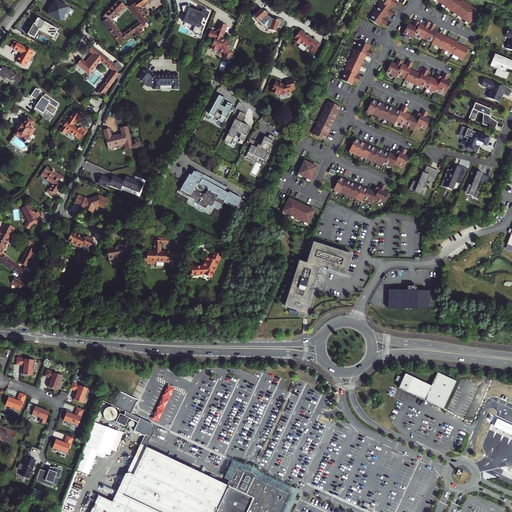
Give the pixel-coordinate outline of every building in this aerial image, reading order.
[(63,4),(56,0),(52,0),(50,3),(53,4),(51,8),(50,7),(47,14),(60,21),(65,12),(67,13),(69,8),(63,4)] [(113,35),(118,30),(111,21),(124,7),(119,0),(103,17),(105,20),(103,22),(113,35)] [(147,0),(138,0),(135,3),(137,7),(139,8),(148,0),(147,0)] [(398,3),(394,0),(379,0),(379,1),(380,2),(389,8),(391,5),(392,3),(396,6),(398,3)] [(435,0),(438,2),(439,2),(441,4),(450,11),(450,10),(453,12),(462,19),(464,20),(464,21),(469,24),(478,12),(461,0),(435,0)] [(389,8),(380,2),(378,5),(379,6),(375,11),(385,18),(388,13),(392,16),(395,12),(389,8)] [(135,9),(137,7),(135,3),(129,7),(134,14),(137,12),(135,9)] [(140,22),(131,28),(134,33),(139,40),(140,41),(148,36),(141,27),(149,22),(143,14),(144,12),(142,10),(141,11),(139,10),(137,12),(134,14),(140,22)] [(385,18),(375,11),(374,10),(372,13),(373,14),(369,19),(379,26),(382,22),(383,21),(386,24),(389,20),(385,18)] [(264,11),(255,19),(261,25),(263,24),(265,26),(263,28),(264,30),(265,31),(267,31),(267,30),(268,28),(271,29),(271,31),(276,33),(278,27),(282,28),(285,21),(277,18),(277,21),(275,20),(274,21),(273,20),(272,19),(271,19),(270,19),(269,18),(270,17),(264,11)] [(56,29),(37,18),(35,22),(36,23),(32,29),(30,27),(27,32),(34,36),(38,29),(52,37),(56,29)] [(213,39),(210,48),(215,50),(216,48),(219,49),(220,48),(223,54),(222,57),(226,59),(229,54),(226,49),(228,48),(224,41),(219,39),(221,33),(222,34),(226,25),(219,22),(215,31),(217,31),(216,33),(209,30),(207,36),(213,39)] [(414,34),(419,23),(416,22),(414,26),(408,23),(403,34),(408,36),(408,37),(412,39),(414,34)] [(423,39),(431,23),(427,22),(425,26),(419,23),(414,34),(419,36),(419,37),(423,39)] [(427,40),(432,43),(437,32),(438,32),(432,29),(434,25),(431,23),(423,39),(427,41),(427,40)] [(312,48),(316,51),(319,47),(323,41),(315,36),(313,38),(309,36),(307,36),(304,34),(305,33),(300,29),(296,32),(298,34),(295,38),(296,39),(295,40),(296,41),(296,44),(301,43),(301,42),(308,47),(310,46),(313,48),(312,48)] [(122,35),(118,30),(113,35),(119,43),(131,35),(128,30),(122,35)] [(442,49),(448,37),(437,32),(432,43),(432,44),(439,47),(439,48),(442,49)] [(458,43),(458,42),(448,37),(442,49),(449,52),(449,53),(452,54),(458,43)] [(369,49),(371,46),(360,41),(357,46),(356,46),(354,50),(366,56),(370,58),(372,52),(369,51),(369,49)] [(33,52),(16,43),(13,48),(20,52),(19,55),(18,54),(15,60),(18,62),(19,63),(25,67),(33,52)] [(462,61),(468,48),(458,43),(452,54),(458,57),(458,58),(462,61)] [(101,60),(114,70),(117,71),(117,70),(115,68),(116,68),(111,61),(92,46),(89,50),(92,53),(85,62),(81,59),(77,64),(89,74),(101,60)] [(366,56),(354,50),(353,53),(350,60),(361,66),(366,56)] [(511,60),(496,54),(493,59),(497,61),(495,67),(498,68),(496,73),(505,77),(507,72),(504,71),(506,65),(511,67),(511,60)] [(350,60),(349,60),(348,63),(345,70),(356,76),(361,66),(350,60)] [(391,62),(386,73),(392,75),(391,76),(395,78),(397,74),(402,64),(403,62),(399,60),(397,65),(395,64),(391,62)] [(406,65),(402,64),(397,74),(402,77),(402,78),(405,79),(410,69),(413,64),(409,62),(407,66),(406,65)] [(0,77),(3,80),(5,78),(10,82),(11,80),(17,85),(21,80),(15,75),(14,76),(9,72),(9,73),(5,70),(4,69),(0,65),(0,77)] [(152,73),(146,69),(138,78),(145,84),(152,73)] [(421,74),(410,69),(405,79),(404,81),(408,83),(408,82),(415,86),(416,85),(421,74)] [(423,69),(421,74),(416,85),(420,87),(420,86),(425,88),(431,77),(427,76),(425,75),(427,70),(423,69)] [(345,70),(344,70),(343,74),(344,74),(341,80),(352,85),(354,81),(358,83),(360,78),(356,76),(345,70)] [(116,77),(112,73),(97,92),(102,96),(116,77)] [(147,85),(154,85),(154,74),(152,73),(145,84),(147,85)] [(444,73),(442,77),(436,89),(440,91),(440,90),(446,93),(451,82),(445,79),(447,75),(444,73)] [(178,74),(154,74),(154,85),(154,90),(160,90),(160,86),(172,86),(172,89),(178,89),(178,74)] [(436,80),(431,77),(425,88),(431,91),(430,92),(434,93),(436,89),(442,77),(438,75),(436,80)] [(493,82),(484,78),(481,85),(490,89),(486,97),(499,102),(505,88),(492,83),(493,82)] [(278,82),(273,93),(279,96),(280,94),(284,96),(288,95),(288,96),(293,95),(293,92),(297,91),(294,81),(287,83),(288,85),(285,86),(278,82)] [(31,96),(35,99),(36,99),(39,93),(41,91),(38,89),(38,90),(36,88),(31,96)] [(36,99),(40,102),(40,101),(41,98),(42,99),(44,96),(39,93),(36,99)] [(40,102),(38,103),(34,109),(41,114),(41,113),(44,115),(47,111),(53,115),(57,109),(56,108),(59,104),(45,94),(44,96),(42,99),(41,98),(40,101),(40,102)] [(217,121),(222,124),(232,106),(226,103),(225,105),(223,108),(221,107),(220,106),(223,101),(217,98),(212,107),(213,108),(209,115),(217,120),(217,121)] [(372,114),(378,103),(375,102),(375,101),(373,99),(367,112),(372,114)] [(378,116),(383,105),(380,104),(381,103),(378,101),(372,114),(378,116)] [(341,108),(328,102),(326,107),(337,113),(339,110),(341,108)] [(475,103),(468,118),(474,120),(478,111),(483,113),(482,124),(495,129),(497,122),(490,117),(490,109),(475,103)] [(383,118),(389,107),(387,105),(386,106),(383,105),(378,116),(383,119),(383,118)] [(389,121),(394,110),(392,108),(392,107),(389,106),(389,107),(383,118),(389,121)] [(404,125),(410,114),(404,112),(407,108),(403,106),(395,122),(399,124),(399,123),(404,125)] [(337,113),(326,107),(323,113),(334,118),(335,119),(337,116),(336,116),(337,113)] [(394,124),(400,111),(398,110),(397,111),(394,110),(389,121),(394,124)] [(423,110),(421,114),(415,127),(419,128),(419,127),(425,130),(430,119),(426,117),(424,116),(426,112),(423,110)] [(83,126),(82,128),(81,128),(77,129),(77,127),(75,126),(77,124),(83,115),(76,111),(69,121),(66,119),(62,123),(66,126),(62,130),(67,134),(68,131),(72,134),(73,133),(78,136),(78,138),(81,140),(85,135),(86,135),(89,131),(83,126)] [(241,123),(245,115),(239,112),(228,134),(227,134),(224,142),(231,145),(237,133),(240,135),(238,139),(244,142),(248,134),(246,133),(249,128),(243,125),(242,128),(240,127),(241,123)] [(334,118),(323,113),(320,118),(333,124),(334,122),(333,121),(334,118)] [(413,131),(421,114),(417,113),(415,117),(414,116),(410,114),(404,125),(410,128),(409,129),(413,131)] [(25,143),(32,133),(35,130),(35,129),(32,127),(35,123),(34,122),(28,118),(28,117),(27,117),(19,128),(15,135),(22,139),(21,140),(25,143)] [(333,124),(320,118),(318,124),(329,129),(331,126),(332,127),(333,124)] [(329,129),(318,124),(315,129),(327,134),(328,132),(329,132),(330,129),(329,129)] [(485,144),(488,137),(478,133),(462,127),(459,135),(467,138),(466,142),(469,143),(467,148),(473,151),(473,149),(478,151),(480,146),(480,145),(482,146),(483,143),(485,144)] [(121,147),(122,152),(132,150),(128,128),(121,129),(122,136),(116,137),(116,138),(113,139),(112,137),(108,138),(107,130),(100,131),(104,150),(121,147)] [(327,134),(315,129),(313,134),(325,140),(326,138),(325,137),(327,134)] [(268,152),(275,137),(269,134),(267,138),(264,137),(261,144),(260,145),(258,144),(256,147),(251,145),(245,156),(252,160),(254,156),(260,158),(264,159),(267,153),(266,152),(267,151),(268,152)] [(486,149),(486,148),(491,138),(488,137),(485,144),(483,143),(482,146),(480,145),(480,146),(486,149)] [(250,139),(248,143),(251,145),(256,147),(258,144),(260,145),(261,144),(250,139)] [(355,154),(360,142),(357,141),(358,140),(355,139),(349,151),(355,154)] [(361,156),(366,145),(363,143),(361,141),(360,142),(355,154),(360,156),(361,156)] [(366,158),(372,146),(369,145),(369,146),(366,144),(366,145),(361,156),(366,158)] [(372,160),(377,149),(374,148),(374,147),(372,146),(366,158),(372,161),(372,160)] [(404,168),(409,156),(404,154),(405,150),(402,148),(400,152),(394,164),(398,166),(398,165),(404,168)] [(383,151),(381,149),(380,150),(377,149),(372,160),(377,163),(383,151)] [(384,163),(389,153),(386,152),(386,153),(383,151),(377,163),(383,165),(384,163)] [(394,164),(400,152),(396,151),(394,155),(389,152),(389,153),(384,163),(389,166),(389,167),(392,168),(394,164)] [(317,167),(304,160),(297,174),(311,181),(317,167)] [(460,183),(466,168),(459,165),(458,167),(453,164),(451,170),(447,169),(444,177),(445,177),(444,181),(443,180),(440,186),(445,187),(445,186),(451,188),(454,181),(460,183)] [(46,166),(41,176),(44,178),(44,179),(49,182),(49,181),(50,182),(52,183),(48,189),(50,190),(48,192),(53,196),(54,194),(55,194),(59,188),(61,189),(64,184),(60,181),(63,176),(58,173),(58,174),(55,172),(56,171),(51,168),(50,169),(46,166)] [(434,182),(438,171),(427,166),(424,173),(422,172),(418,183),(413,181),(409,189),(415,192),(415,190),(422,193),(428,179),(434,182)] [(206,208),(208,204),(212,207),(215,201),(222,205),(224,201),(240,210),(245,201),(229,192),(228,193),(227,195),(224,193),(225,191),(227,187),(205,175),(204,175),(204,176),(201,174),(199,174),(195,172),(194,171),(191,175),(193,176),(189,184),(185,182),(180,192),(199,202),(198,204),(206,208)] [(477,191),(484,174),(479,172),(473,186),(468,184),(465,192),(468,193),(468,194),(478,199),(477,200),(478,200),(481,192),(477,191)] [(189,174),(185,182),(189,184),(193,176),(191,175),(189,174)] [(340,192),(345,181),(342,179),(342,178),(340,177),(334,189),(339,192),(340,192)] [(345,194),(351,182),(348,181),(345,180),(345,181),(340,192),(345,194)] [(351,196),(356,185),(353,184),(353,183),(351,182),(345,194),(350,197),(351,196)] [(383,204),(388,192),(384,190),(383,190),(384,186),(381,184),(379,188),(373,200),(377,202),(377,201),(383,204)] [(362,187),(362,186),(359,185),(359,186),(356,185),(351,196),(356,199),(362,187)] [(363,199),(367,189),(365,188),(365,189),(362,187),(356,199),(362,201),(363,199)] [(373,200),(379,188),(375,187),(373,191),(372,190),(368,188),(367,189),(363,199),(368,202),(367,203),(371,204),(373,200)] [(88,200),(78,196),(75,204),(81,207),(80,208),(92,213),(95,208),(99,207),(104,209),(108,201),(99,196),(88,200)] [(282,212),(308,224),(315,211),(289,198),(282,212)] [(35,214),(31,205),(23,209),(29,220),(27,223),(28,224),(26,227),(30,230),(33,225),(33,224),(33,223),(36,223),(38,223),(43,220),(39,212),(35,214)] [(1,254),(15,228),(8,224),(5,223),(0,233),(0,261),(14,271),(15,270),(22,275),(24,271),(19,267),(1,254)] [(69,240),(83,247),(84,245),(85,244),(92,247),(95,240),(88,236),(87,237),(74,231),(69,240)] [(37,242),(31,238),(27,243),(30,244),(21,263),(26,266),(35,247),(34,247),(35,245),(36,245),(35,244),(37,242)] [(156,263),(172,263),(172,258),(175,258),(175,252),(161,252),(161,243),(166,243),(166,244),(169,244),(169,238),(154,239),(154,252),(147,252),(147,258),(144,258),(144,264),(147,264),(147,265),(156,266),(156,263)] [(298,260),(284,305),(303,312),(305,312),(306,309),(313,288),(311,287),(312,284),(314,285),(319,267),(324,268),(324,267),(327,268),(327,269),(331,271),(345,275),(351,254),(313,242),(306,263),(298,260)] [(124,264),(131,264),(130,254),(135,254),(134,245),(125,246),(125,247),(114,248),(114,247),(108,247),(109,261),(124,260),(124,264)] [(204,273),(211,276),(223,254),(214,250),(210,256),(207,255),(203,264),(190,268),(193,276),(204,273)] [(12,283),(21,289),(25,283),(15,277),(12,283)] [(386,289),(386,306),(403,307),(403,309),(409,309),(409,307),(412,307),(427,308),(427,291),(414,290),(414,286),(405,285),(405,290),(386,289)] [(29,360),(25,359),(25,358),(16,358),(16,365),(24,366),(23,369),(21,369),(21,375),(24,376),(26,375),(32,375),(32,370),(34,370),(35,360),(29,360)] [(53,372),(46,369),(44,376),(51,379),(50,382),(49,381),(47,387),(56,390),(58,385),(59,385),(63,376),(57,374),(53,372)] [(403,377),(401,382),(399,387),(433,404),(442,408),(456,381),(438,372),(431,386),(406,373),(403,377)] [(75,394),(72,400),(82,403),(84,398),(85,398),(88,389),(83,387),(79,385),(72,382),(70,389),(77,392),(76,395),(75,394)] [(154,411),(150,419),(157,423),(161,414),(164,409),(170,397),(174,388),(167,384),(163,394),(157,406),(154,411)] [(511,390),(511,389),(507,387),(505,392),(502,397),(508,400),(510,394),(511,390)] [(21,406),(23,402),(24,402),(27,395),(20,392),(17,399),(14,398),(15,397),(8,394),(7,398),(8,399),(5,405),(10,406),(10,408),(20,412),(21,406)] [(134,409),(138,400),(132,398),(119,392),(113,406),(126,412),(131,414),(133,410),(134,409)] [(93,422),(98,423),(105,403),(101,402),(93,422)] [(36,405),(29,403),(26,410),(33,412),(32,415),(35,417),(37,416),(41,417),(39,421),(42,422),(41,422),(43,423),(45,423),(50,411),(46,410),(35,406),(36,405)] [(84,410),(77,407),(74,415),(71,414),(72,412),(66,410),(65,414),(65,415),(63,421),(67,422),(68,422),(67,424),(77,427),(84,410)] [(109,407),(106,407),(104,409),(103,411),(102,414),(103,416),(105,418),(107,420),(109,420),(112,420),(114,418),(116,416),(116,413),(115,411),(114,408),(112,407),(109,407)] [(145,434),(151,437),(154,431),(152,424),(131,414),(126,412),(124,416),(119,414),(115,421),(124,426),(128,418),(138,422),(134,431),(144,436),(145,434)] [(511,424),(510,423),(490,414),(487,421),(506,430),(511,433),(511,424)] [(76,469),(89,474),(98,450),(109,454),(118,431),(98,423),(93,422),(85,445),(76,469)] [(3,431),(0,439),(14,444),(18,433),(5,427),(6,425),(3,424),(0,430),(3,431)] [(135,456),(140,459),(146,447),(151,437),(145,434),(144,436),(135,456)] [(74,438),(67,435),(64,443),(61,442),(62,440),(55,438),(54,442),(54,444),(52,450),(57,451),(56,453),(66,456),(70,446),(71,446),(74,438)] [(281,511),(290,493),(269,483),(268,485),(267,484),(268,482),(254,476),(245,493),(237,490),(245,472),(234,466),(228,481),(227,483),(231,484),(227,485),(193,469),(146,447),(140,459),(135,456),(128,472),(125,473),(112,502),(98,495),(90,511),(281,511)] [(27,457),(26,457),(21,471),(22,471),(21,476),(31,480),(33,473),(31,472),(33,467),(37,466),(34,460),(31,459),(32,457),(28,455),(27,457)] [(224,479),(228,481),(234,466),(245,472),(250,473),(254,476),(290,493),(295,489),(262,473),(259,471),(257,468),(254,466),(251,464),(247,464),(242,463),(233,459),(224,479)] [(47,477),(39,474),(36,481),(52,486),(56,477),(59,478),(63,470),(54,467),(53,467),(50,466),(47,477)]
